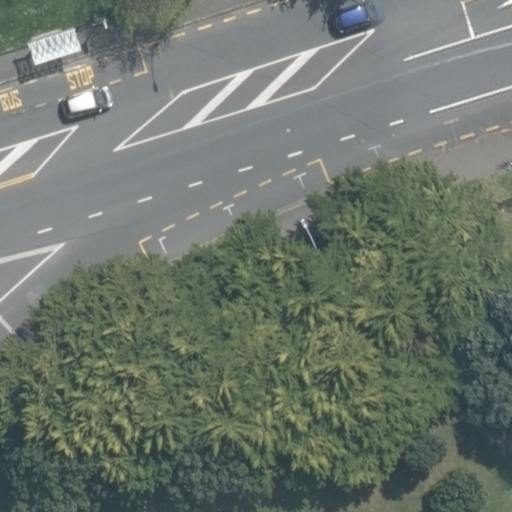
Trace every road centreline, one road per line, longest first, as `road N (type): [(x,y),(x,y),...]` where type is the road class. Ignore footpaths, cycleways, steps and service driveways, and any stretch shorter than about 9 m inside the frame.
road 1 (secondary): [(74,145),(483,30)]
road 2 (tertiary): [(74,145),(41,251),(0,293)]
